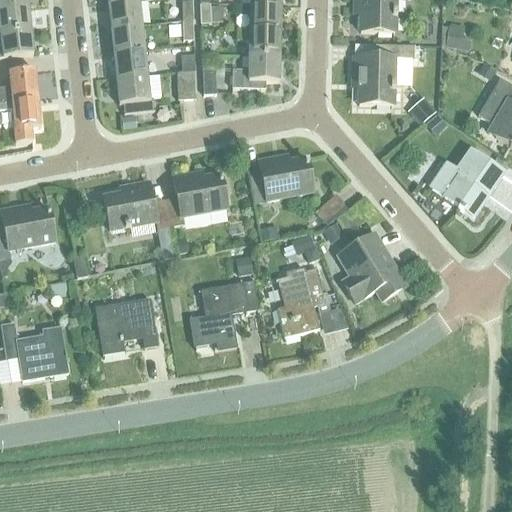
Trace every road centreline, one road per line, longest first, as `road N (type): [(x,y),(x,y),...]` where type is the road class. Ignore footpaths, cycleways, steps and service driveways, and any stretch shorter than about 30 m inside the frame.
road 1 (tertiary): [(0,440),(247,400),(357,373),(472,298)]
road 2 (residential): [(313,112),(472,298)]
road 3 (residential): [(87,157),(313,112)]
road 4 (unclassified): [(472,298),(493,327),(487,511)]
road 5 (residential): [(87,157),(70,0)]
